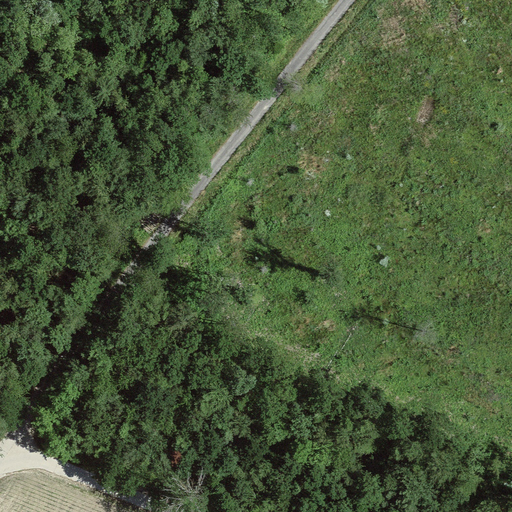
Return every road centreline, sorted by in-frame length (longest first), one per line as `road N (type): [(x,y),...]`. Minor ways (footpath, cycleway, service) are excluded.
road 1 (track): [(6,448),(137,263),(348,0)]
road 2 (track): [(0,459),(6,448),(170,511)]
